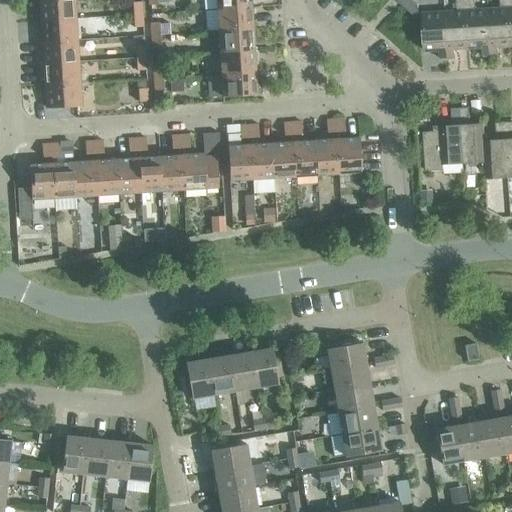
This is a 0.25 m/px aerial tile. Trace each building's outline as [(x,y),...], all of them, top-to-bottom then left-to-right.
[(38,0),(40,21),(74,19),(73,0),(38,0)] [(215,0),(216,10),(250,8),(249,0),(215,0)] [(418,6),(411,0),(403,0),(400,4),(412,15),(418,15),(418,6)] [(455,0),(456,11),(444,12),(447,59),(454,59),(454,50),(468,49),(465,0),(455,0)] [(474,0),(465,0),(468,49),(483,48),(483,57),(490,56),(487,9),(475,10),(474,0)] [(499,0),(500,9),(487,9),(490,56),(497,56),(497,47),(511,46),(508,0),(499,0)] [(132,3),(132,15),(142,15),(141,2),(132,3)] [(216,10),(217,32),(252,29),(250,8),(216,10)] [(447,59),(444,12),(422,14),(425,52),(440,51),(440,60),(447,59)] [(142,15),(132,15),(133,28),(142,27),(142,15)] [(40,21),(41,43),(76,41),(74,19),(40,21)] [(149,23),(150,36),(159,35),(158,23),(149,23)] [(217,32),(219,53),(253,51),(252,29),(217,32)] [(159,35),(150,36),(151,48),(160,48),(159,35)] [(41,43),(42,64),(77,62),(76,41),(41,43)] [(135,51),(135,58),(144,58),(144,45),(134,46),(135,51)] [(219,53),(220,75),(254,72),(253,51),(219,53)] [(144,58),(135,58),(136,71),(145,70),(144,58)] [(42,64),(44,86),(78,84),(77,62),(42,64)] [(152,66),(153,79),(162,78),(161,66),(152,66)] [(254,72),(220,75),(221,97),(256,95),(254,72)] [(162,78),(153,79),(154,92),(163,91),(162,78)] [(182,79),(169,80),(170,92),(183,91),(182,79)] [(78,84),(44,86),(45,108),(80,106),(78,84)] [(137,90),(138,102),(147,102),(146,89),(137,90)] [(442,165),(463,164),(460,108),(451,109),(451,118),(452,118),(453,126),(438,127),(438,132),(423,133),(426,171),(443,170),(442,165)] [(463,164),(484,162),(485,162),(483,141),(484,141),(483,124),(469,125),(468,117),(469,117),(469,108),(460,108),(463,164)] [(343,119),(334,120),(335,132),(344,132),(343,119)] [(335,132),(334,120),(325,120),(326,133),(335,132)] [(292,135),(291,122),(282,123),(283,136),(292,135)] [(300,122),(291,122),(292,135),(301,135),(300,122)] [(485,162),(484,162),(485,179),(507,178),(504,123),(495,123),(496,132),(497,140),(484,141),(483,141),(485,162)] [(249,138),(248,125),(239,126),(240,139),(249,138)] [(257,125),(248,125),(249,138),(258,137),(257,125)] [(188,135),(179,136),(180,148),(189,148),(188,135)] [(180,148),(179,136),(170,136),(171,149),(180,148)] [(137,151),(136,138),(127,139),(128,152),(137,151)] [(145,138),(136,138),(137,151),(146,151),(145,138)] [(358,138),(335,140),(338,174),(360,173),(358,138)] [(335,140),(314,141),(316,176),(338,174),(335,140)] [(94,154),(93,141),(84,142),(85,155),(94,154)] [(102,141),(93,141),(94,154),(103,153),(102,141)] [(314,141),(292,142),(295,177),(316,176),(314,141)] [(292,142),(271,144),(273,178),(295,177),(292,142)] [(59,143),(50,144),(50,157),(59,156),(59,143)] [(50,157),(50,144),(41,145),(41,157),(50,157)] [(271,144),(249,145),(251,180),(273,178),(271,144)] [(251,180),(249,145),(227,147),(229,181),(251,180)] [(203,154),(180,156),(182,190),(217,188),(215,160),(203,161),(203,154)] [(180,156),(159,157),(161,192),(182,190),(180,156)] [(159,157),(137,158),(139,193),(161,192),(159,157)] [(137,158),(116,160),(118,194),(139,193),(137,158)] [(116,160),(94,161),(96,196),(118,194),(116,160)] [(94,161),(73,163),(75,197),(96,196),(94,161)] [(73,163),(51,164),(53,198),(75,197),(73,163)] [(53,198),(51,164),(28,165),(31,200),(53,198)] [(432,190),(420,191),(421,205),(433,205),(432,190)] [(253,196),(244,196),(245,227),(254,226),(253,196)] [(274,209),(262,209),(263,223),(270,223),(274,223),(274,209)] [(223,222),(211,222),(212,234),(223,233),(223,222)] [(172,229),(164,229),(164,242),(172,240),(172,229)] [(150,230),(143,230),(143,243),(151,243),(150,230)] [(326,349),(330,371),(365,365),(361,343),(326,349)] [(463,346),(466,361),(477,359),(475,344),(463,346)] [(271,349),(249,352),(255,388),(277,384),(271,349)] [(249,352),(228,356),(234,391),(255,388),(249,352)] [(228,356),(207,360),(213,395),(234,391),(228,356)] [(392,356),(382,357),(384,367),(393,365),(392,356)] [(384,367),(382,357),(372,359),(374,368),(384,367)] [(213,395),(207,360),(185,364),(191,399),(213,395)] [(330,371),(333,392),(368,386),(365,365),(330,371)] [(333,392),(337,413),(372,407),(368,386),(333,392)] [(490,392),(492,401),(501,400),(499,390),(490,392)] [(447,399),(449,409),(458,407),(456,397),(447,399)] [(399,398),(389,400),(391,409),(401,408),(399,398)] [(391,409),(389,400),(380,402),(381,411),(391,409)] [(501,400),(492,401),(493,411),(502,409),(501,400)] [(337,413),(341,435),(376,429),(372,407),(337,413)] [(458,407),(449,409),(451,418),(460,417),(458,407)] [(263,409),(262,420),(271,418),(273,415),(263,409)] [(511,416),(499,418),(505,454),(511,452),(511,416)] [(262,420),(261,420),(263,429),(272,428),(271,418),(262,420)] [(499,418),(478,422),(484,457),(505,454),(499,418)] [(263,429),(261,420),(251,422),(253,431),(263,429)] [(478,422),(457,426),(463,461),(484,457),(478,422)] [(394,426),(396,436),(405,434),(403,424),(394,426)] [(228,426),(218,427),(220,436),(230,435),(228,426)] [(463,461),(457,426),(435,430),(441,465),(463,461)] [(220,436),(218,427),(209,429),(210,438),(220,436)] [(376,429),(341,435),(345,457),(380,451),(376,429)] [(42,444),(51,445),(53,435),(43,434),(42,444)] [(61,472),(83,474),(87,439),(65,437),(61,472)] [(0,439),(0,461),(7,463),(10,440),(0,439)] [(83,474),(104,477),(108,441),(87,439),(83,474)] [(104,477),(126,479),(130,444),(108,441),(104,477)] [(130,444),(126,479),(148,482),(152,446),(130,444)] [(210,450),(214,473),(249,466),(245,444),(210,450)] [(285,450),(287,460),(296,458),(294,449),(285,450)] [(312,452),(296,455),(298,469),(315,466),(312,452)] [(296,458),(287,460),(289,469),(298,468),(296,458)] [(380,463),(370,465),(372,474),(381,472),(380,463)] [(372,474),(370,465),(360,467),(362,476),(370,474),(372,474)] [(214,473),(217,494),(252,488),(249,466),(214,473)] [(337,471),(327,472),(329,481),(337,480),(339,480),(337,471)] [(329,481),(327,472),(318,474),(319,483),(329,481)] [(370,474),(362,476),(364,484),(372,483),(370,474)] [(39,478),(38,488),(47,489),(48,479),(39,478)] [(406,481),(396,483),(399,502),(399,506),(410,504),(407,489),(406,481)] [(464,487),(448,490),(451,505),(467,502),(464,487)] [(47,489),(38,488),(37,498),(46,499),(47,489)] [(217,494),(220,511),(239,511),(256,509),(252,488),(217,494)] [(287,494),(288,503),(297,502),(296,492),(287,494)] [(297,502),(288,503),(289,511),(295,511),(299,511),(297,502)] [(399,502),(377,506),(378,511),(400,511),(399,506),(399,502)]
